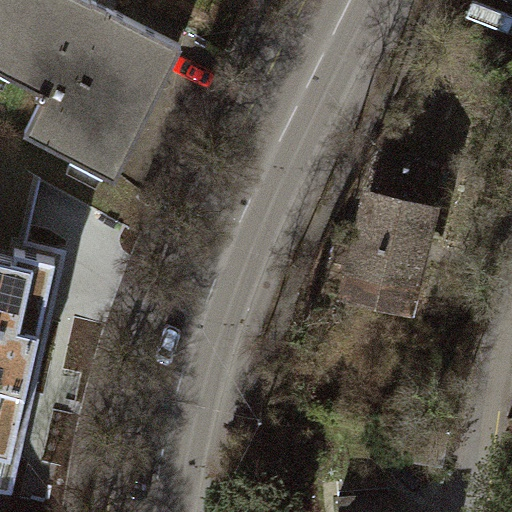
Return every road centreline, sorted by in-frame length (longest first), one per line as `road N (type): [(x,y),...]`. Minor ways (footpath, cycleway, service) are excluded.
road 1 (primary): [(351,0),(206,299),(170,406),(151,511)]
road 2 (residential): [(511,293),(479,439),(472,511)]
